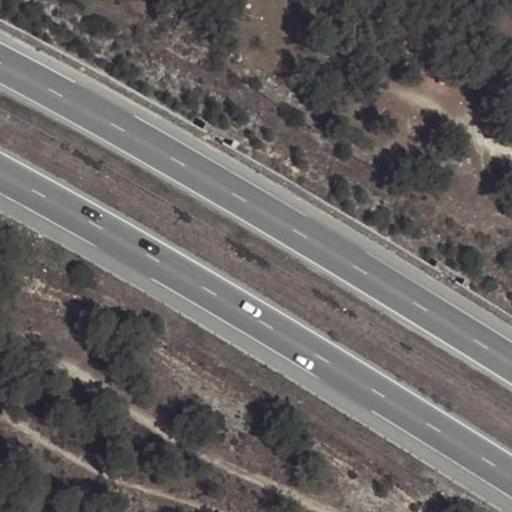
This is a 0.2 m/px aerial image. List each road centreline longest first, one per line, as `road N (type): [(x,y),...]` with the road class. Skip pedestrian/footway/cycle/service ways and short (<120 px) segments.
road 1 (motorway): [(0,172),(293,340),(511,479)]
road 2 (motorway): [(511,363),(346,258),(0,64)]
road 3 (track): [(332,511),(254,476),(0,305)]
